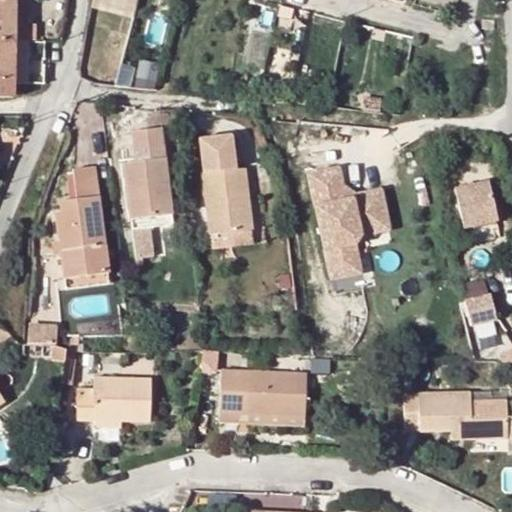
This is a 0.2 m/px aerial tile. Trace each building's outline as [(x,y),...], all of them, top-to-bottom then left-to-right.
[(16,40),(16,0),(0,0),(0,41),(16,42),(16,40)] [(32,0),(16,0),(16,40),(32,40),(32,0)] [(0,84),(16,85),(16,42),(0,41),(0,84)] [(155,89),(160,63),(136,57),(130,83),(155,89)] [(0,99),(15,99),(16,85),(0,84),(0,99)] [(364,97),(363,110),(378,111),(379,99),(364,97)] [(123,165),(131,220),(171,214),(161,129),(132,132),(136,163),(123,165)] [(201,173),(233,170),(230,135),(196,139),(201,173)] [(59,211),(63,242),(64,254),(67,278),(112,274),(98,167),(76,170),(79,198),(66,200),(66,210),(59,211)] [(201,173),(210,235),(252,230),(244,168),(233,170),(201,173)] [(339,168),(308,174),(330,279),(360,273),(354,245),(360,235),(388,230),(380,190),(355,196),(342,187),(339,168)] [(452,189),(460,229),(496,221),(486,181),(452,189)] [(173,225),(171,214),(131,220),(132,229),(149,227),(173,225)] [(152,258),(149,227),(132,229),(136,259),(152,258)] [(63,242),(54,243),(56,255),(64,254),(63,242)] [(112,274),(67,278),(68,289),(112,285),(112,274)] [(491,296),(465,302),(470,325),(496,320),(491,296)] [(58,328),(29,326),(28,345),(51,346),(57,346),(58,328)] [(51,346),(23,345),(23,356),(51,357),(51,346)] [(205,349),(203,368),(217,370),(219,350),(205,349)] [(65,351),(62,375),(73,377),(76,351),(65,351)] [(241,371),(241,376),(239,415),(247,415),(249,371),(241,371)] [(306,375),(249,371),(247,415),(304,418),(306,375)] [(239,422),(239,415),(241,376),(220,375),(218,422),(239,422)] [(92,419),(115,421),(149,423),(150,381),(94,379),(93,389),(77,389),(76,419),(92,419)] [(471,439),(507,438),(506,401),(471,402),(471,393),(404,394),(405,431),(419,431),(450,431),(471,430),(471,439)] [(115,421),(92,419),(92,427),(115,428),(115,421)] [(471,430),(450,431),(451,439),(471,439),(471,430)] [(40,493),(42,479),(32,477),(28,490),(40,493)] [(195,500),(251,501),(252,491),(195,490),(195,500)]
